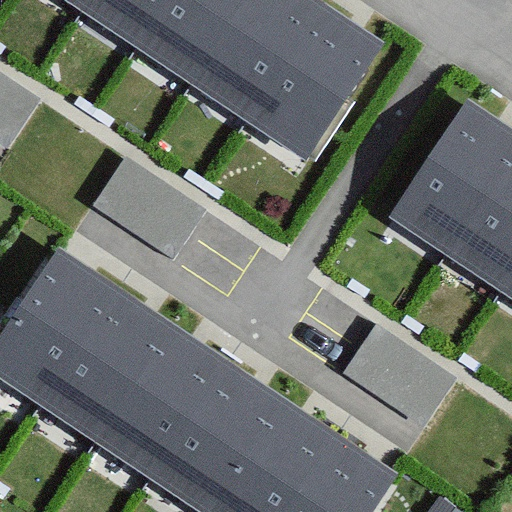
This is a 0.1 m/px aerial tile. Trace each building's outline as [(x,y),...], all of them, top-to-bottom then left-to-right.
[(334,0),(95,0),(343,169),(420,59),(334,0)] [(63,120),(0,82),(0,155),(31,174),(63,120)] [(511,120),(500,112),(426,228),(511,281),(511,120)] [(230,232),(145,182),(112,236),(198,286),(214,259),(230,232)] [(0,270),(35,218),(0,194),(0,270)] [(440,511),(451,496),(112,279),(39,392),(225,511),(440,511)] [(478,401),(393,350),(379,374),(361,404),(446,455),(478,401)]
